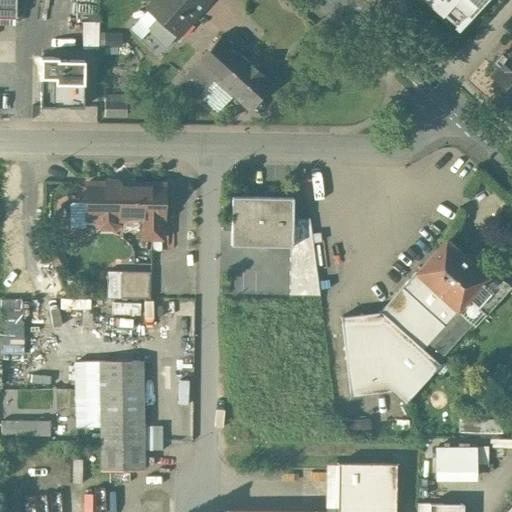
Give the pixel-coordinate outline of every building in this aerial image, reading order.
[(15,0),(0,0),(0,17),(15,18),(15,0)] [(154,0),(147,8),(177,35),(208,0),(154,0)] [(427,0),(458,28),(483,0),(427,0)] [(85,21),(85,45),(101,45),(100,21),(85,21)] [(271,83),(219,35),(187,72),(204,88),(213,79),(232,96),(247,110),(271,83)] [(511,51),(507,57),(504,54),(494,65),(498,68),(489,77),(511,97),(511,51)] [(42,57),(41,104),(86,104),(86,57),(42,57)] [(204,88),(187,72),(178,82),(195,98),(198,95),(204,88)] [(232,96),(213,79),(204,88),(198,95),(216,112),(232,96)] [(132,180),(106,180),(103,183),(85,182),(85,218),(94,218),(94,223),(98,228),(113,228),(118,224),(118,218),(140,219),(140,238),(161,239),(161,219),(163,219),(163,184),(135,183),(132,180)] [(291,198),(231,197),(231,233),(230,246),(244,245),(289,246),(291,246),(291,219),(291,198)] [(308,219),(291,219),(291,246),(289,246),(288,295),(319,295),(308,219)] [(484,276),(444,240),(415,272),(456,310),(467,298),(485,277),(484,276)] [(509,286),(490,269),(484,276),(485,277),(467,298),(485,314),(509,286)] [(149,272),(126,272),(125,288),(118,288),(118,298),(149,299),(149,272)] [(414,272),(379,311),(421,348),(456,310),(415,272),(414,272)] [(25,354),(26,298),(3,298),(2,353),(25,354)] [(456,310),(421,348),(435,362),(436,361),(470,323),(456,310)] [(379,312),(340,316),(349,396),(389,391),(403,404),(439,364),(436,361),(435,362),(421,348),(379,311),(379,312)] [(141,441),(140,361),(100,362),(101,426),(101,442),(141,441)] [(75,427),(101,426),(100,362),(74,362),(75,427)] [(141,441),(101,442),(102,471),(142,470),(141,441)] [(475,448),(435,448),(435,477),(475,477),(476,464),(475,448)] [(488,448),(475,448),(476,464),(488,464),(488,448)] [(336,511),(248,511),(223,511),(222,511),(394,511),(395,464),(337,463),(336,511)]
